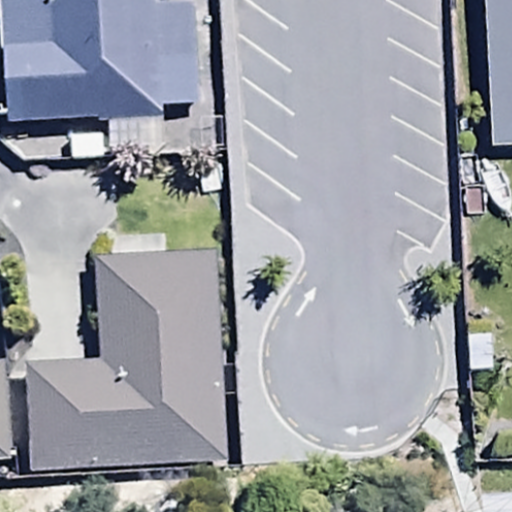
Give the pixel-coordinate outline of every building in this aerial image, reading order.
[(25,0),(4,0),(6,133),(112,134),(113,163),(163,163),(162,118),(201,117),(200,10),(159,10),(158,0),(25,0)] [(262,0),(276,253),(378,247),(376,207),(403,206),(394,40),(409,39),(406,0),(262,0)] [(511,0),(486,0),(494,153),(511,152),(511,0)] [(28,380),(31,488),(226,482),(219,269),(166,271),(166,242),(101,244),(105,377),(28,380)] [(475,353),(349,355),(351,453),(477,450),(475,353)]
